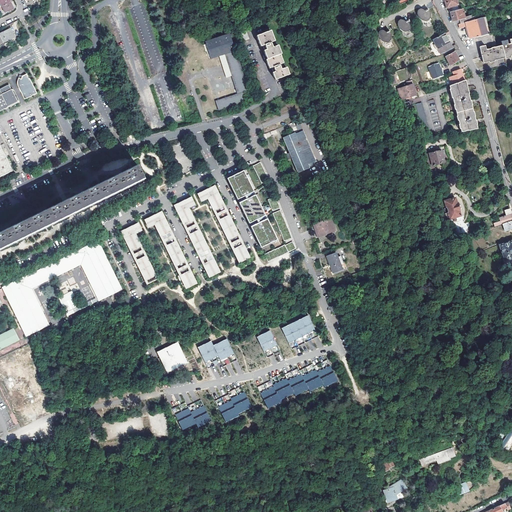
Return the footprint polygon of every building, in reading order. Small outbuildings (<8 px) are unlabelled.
[(444,0),(444,1),(447,9),(452,7),(457,6),(459,6),(456,0),(444,0)] [(2,7),(5,13),(14,8),(12,6),(11,2),(2,7)] [(429,10),(428,10),(425,11),(424,11),(423,10),(423,9),(421,9),(420,9),(419,9),(418,9),(417,10),(417,11),(417,12),(417,13),(417,14),(417,16),(418,16),(419,18),(420,19),(421,20),(422,21),(423,21),(424,21),(425,21),(426,21),(427,21),(428,20),(429,20),(429,19),(430,18),(430,17),(430,16),(430,15),(430,13),(430,12),(429,10)] [(465,18),(463,9),(459,11),(453,12),(450,13),(450,15),(452,23),(460,21),(463,20),(465,19),(465,18)] [(463,20),(460,21),(460,24),(464,23),(475,20),(474,17),(472,18),(472,16),(465,18),(465,19),(463,20)] [(488,35),(483,18),(475,20),(464,23),(466,27),(469,40),(488,35)] [(409,21),(405,22),(405,21),(404,21),(403,20),(402,20),(400,20),(399,20),(398,21),(398,22),(397,23),(397,24),(398,25),(398,27),(399,29),(400,30),(401,31),(402,32),(404,32),(405,32),(406,32),(407,32),(408,32),(408,31),(409,31),(410,30),(410,29),(410,28),(411,27),(411,26),(410,25),(410,23),(409,21)] [(238,30),(242,42),(248,39),(243,27),(238,30)] [(0,33),(0,36),(3,43),(15,37),(11,28),(5,31),(0,33)] [(275,80),(289,74),(286,67),(284,68),(282,63),(283,62),(280,54),(281,53),(277,45),(275,45),(273,41),(274,40),(270,30),(256,35),(260,46),(262,45),(264,44),(266,49),(264,50),(263,50),(266,59),(265,59),(269,68),(271,67),(273,66),(275,71),(273,72),(272,72),(275,80)] [(390,32),(389,31),(386,33),(385,32),(384,31),(382,31),(381,30),(380,31),(379,31),(378,32),(378,33),(378,35),(378,36),(378,37),(379,38),(380,40),(381,41),(382,42),(383,42),(384,43),(385,43),(386,43),(387,43),(388,42),(389,42),(390,41),(390,40),(391,40),(391,39),(391,38),(391,36),(391,35),(391,34),(390,32)] [(453,47),(445,33),(433,39),(435,44),(433,45),(436,49),(438,48),(440,54),(453,47)] [(225,55),(236,92),(214,99),(217,109),(244,100),(243,97),(249,95),(234,46),(230,35),(205,42),(210,59),(225,55)] [(490,49),(485,50),(485,46),(479,47),(482,59),(482,62),(487,61),(488,62),(497,59),(503,58),(503,57),(511,55),(511,38),(508,39),(509,43),(506,44),(505,40),(499,42),(500,45),(490,48),(490,49)] [(450,65),(460,60),(455,50),(445,56),(450,65)] [(394,68),(391,62),(385,65),(388,71),(394,68)] [(432,79),(442,75),(438,64),(428,67),(432,79)] [(416,74),(413,65),(405,68),(409,77),(416,74)] [(452,72),(453,75),(447,77),(450,85),(465,80),(461,68),(452,72)] [(27,74),(26,74),(23,76),(22,78),(21,78),(19,77),(19,79),(18,82),(18,85),(25,99),(36,94),(38,93),(30,78),(30,79),(27,74)] [(391,86),(397,83),(393,74),(386,76),(390,86),(391,86)] [(462,131),(478,128),(477,124),(477,121),(476,119),(476,120),(475,116),(475,115),(474,111),(472,104),(472,102),(471,100),(469,93),(467,85),(467,83),(466,80),(466,79),(465,80),(450,85),(450,86),(450,88),(450,89),(451,91),(452,97),(453,97),(455,104),(454,104),(455,109),(456,109),(458,115),(457,115),(458,120),(459,120),(460,123),(459,124),(460,128),(461,128),(462,131)] [(397,89),(401,100),(417,95),(413,84),(397,89)] [(0,111),(20,102),(14,89),(12,90),(10,85),(0,89),(1,91),(0,91),(0,111)] [(434,99),(427,101),(435,131),(442,129),(434,99)] [(422,102),(415,104),(423,134),(430,133),(422,102)] [(296,125),(295,124),(294,121),(291,123),(294,132),(295,134),(299,132),(296,125)] [(294,132),(283,137),(298,173),(310,168),(309,165),(316,161),(303,130),(299,132),(295,134),(294,132)] [(480,134),(466,138),(472,158),(485,155),(483,144),(480,134)] [(0,176),(12,170),(0,145),(0,176)] [(442,149),(428,153),(432,166),(433,165),(446,162),(442,149)] [(260,162),(253,166),(261,183),(269,180),(260,162)] [(432,166),(429,167),(432,170),(435,179),(436,178),(435,174),(437,173),(436,168),(434,169),(433,165),(432,166)] [(143,179),(137,166),(124,172),(118,175),(100,184),(86,190),(80,193),(87,207),(143,179)] [(254,191),(243,170),(227,178),(237,199),(254,191)] [(446,176),(439,178),(440,185),(448,185),(446,176)] [(213,187),(197,194),(200,200),(208,197),(240,262),(248,258),(213,187)] [(65,201),(62,202),(68,216),(71,214),(87,207),(80,193),(65,201)] [(255,194),(239,202),(249,223),(265,215),(255,194)] [(276,196),(268,199),(272,211),(280,208),(276,196)] [(456,203),(455,197),(450,199),(449,196),(446,197),(447,200),(444,200),(446,207),(447,207),(447,208),(444,209),(447,219),(452,218),(453,221),(456,220),(455,217),(460,216),(459,210),(459,209),(460,208),(459,205),(458,204),(457,203),(456,203)] [(194,204),(191,198),(175,205),(210,276),(218,272),(186,207),(194,204)] [(499,218),(502,224),(503,224),(511,220),(511,211),(511,208),(508,209),(504,210),(506,215),(499,218)] [(280,210),(272,213),(275,220),(276,220),(284,241),(292,238),(288,227),(287,227),(283,217),(280,210)] [(43,212),(24,221),(31,234),(49,225),(43,212)] [(160,213),(144,220),(147,226),(155,223),(187,288),(195,284),(160,213)] [(250,226),(260,247),(277,239),(267,218),(250,226)] [(328,218),(315,223),(317,229),(315,231),(317,237),(319,237),(332,232),(328,218)] [(511,229),(511,220),(503,224),(505,232),(511,229)] [(0,249),(31,234),(24,221),(11,227),(5,230),(0,232),(0,249)] [(138,224),(122,231),(128,244),(134,256),(139,266),(144,276),(148,283),(156,279),(133,233),(141,230),(138,224)] [(511,240),(500,245),(505,260),(511,257),(511,258),(511,257),(511,240)] [(274,249),(264,254),(268,261),(278,257),(296,248),(292,241),(285,245),(275,249),(274,249)] [(3,287),(27,336),(36,331),(34,327),(45,321),(29,288),(81,262),(97,296),(110,290),(108,286),(116,282),(96,242),(3,287)] [(342,269),(339,260),(336,253),(326,256),(333,273),(342,269)] [(74,309),(76,312),(99,300),(120,290),(116,282),(108,286),(110,290),(97,296),(98,297),(74,309)] [(68,310),(69,312),(70,314),(76,312),(74,309),(74,308),(76,306),(70,294),(60,299),(66,311),(68,310)] [(0,348),(19,340),(13,329),(0,335),(0,302),(0,301),(0,348)] [(34,327),(36,331),(70,314),(69,312),(46,323),(45,321),(34,327)] [(307,314),(300,317),(308,334),(315,331),(307,314)] [(300,317),(294,320),(302,337),(308,334),(300,317)] [(294,320),(287,323),(295,340),(302,337),(294,320)] [(289,344),(295,340),(287,323),(280,327),(289,344)] [(269,329),(262,332),(271,349),(277,346),(269,329)] [(264,353),(271,349),(262,332),(255,335),(264,353)] [(316,348),(322,347),(319,336),(313,338),(316,348)] [(225,337),(219,340),(227,358),(234,355),(225,337)] [(209,340),(203,343),(211,360),(218,357),(211,344),(209,340)] [(220,361),(227,358),(219,340),(211,344),(218,357),(220,361)] [(178,342),(157,353),(167,372),(187,362),(178,342)] [(205,363),(211,360),(203,343),(196,346),(205,363)] [(331,367),(324,370),(331,385),(338,382),(331,367)] [(324,388),(331,385),(324,370),(317,373),(323,386),(324,388)] [(316,371),(309,374),(317,389),(323,386),(317,373),(316,371)] [(310,393),(317,389),(309,374),(302,377),(308,390),(310,393)] [(301,375),(294,378),(302,393),(308,390),(302,377),(301,375)] [(295,397),(302,393),(294,378),(288,382),(294,395),(295,397)] [(287,380),(280,383),(287,398),(294,395),(288,382),(287,380)] [(280,401),(287,398),(280,383),(273,386),(274,388),(280,401)] [(274,388),(267,392),(274,406),(281,403),(280,401),(274,388)] [(268,409),(274,406),(267,392),(260,395),(268,409)] [(245,394),(238,397),(245,412),(252,408),(245,394)] [(238,415),(245,412),(238,397),(231,400),(231,401),(238,415)] [(188,405),(190,411),(198,408),(203,405),(201,400),(188,405)] [(231,401),(224,405),(232,420),(239,417),(238,415),(231,401)] [(225,423),(232,420),(224,405),(218,408),(225,423)] [(204,407),(197,410),(204,425),(211,422),(204,407)] [(188,409),(181,412),(189,428),(195,425),(190,414),(188,409)] [(197,429),(204,425),(197,410),(190,414),(195,425),(197,429)] [(182,431),(189,428),(181,412),(174,416),(182,431)] [(511,434),(511,430),(507,428),(503,434),(502,433),(499,436),(501,437),(495,445),(502,449),(511,434)] [(455,455),(452,448),(419,460),(421,465),(438,459),(439,463),(449,459),(449,458),(455,455)] [(393,465),(390,459),(385,461),(386,463),(380,465),(383,471),(388,468),(388,467),(393,465)] [(386,503),(401,498),(400,492),(406,488),(401,480),(387,489),(388,490),(384,491),(384,494),(384,495),(386,503)] [(458,485),(462,494),(467,492),(464,483),(458,485)] [(511,508),(508,501),(501,505),(489,511),(500,511),(502,511),(501,510),(502,509),(506,507),(507,509),(511,508)]
